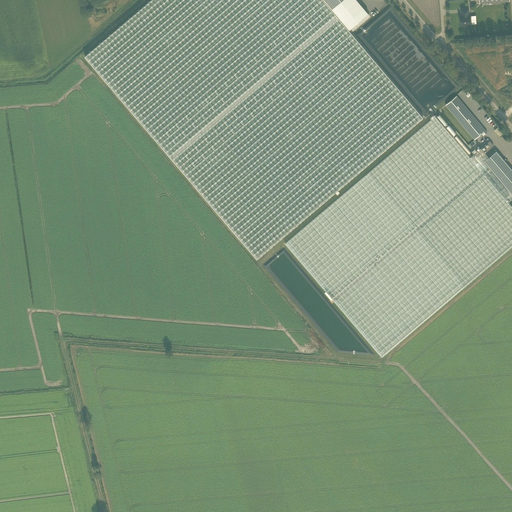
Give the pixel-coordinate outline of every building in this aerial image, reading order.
[(353,34),(349,30),(323,0),(150,0),(85,56),(257,258),(423,117),(353,34)] [(323,0),(349,30),(368,13),(356,0),(323,0)] [(462,16),(461,16),(461,19),(460,19),(461,25),(464,25),(465,26),(467,26),(468,25),(471,24),(471,18),(469,18),(469,11),(461,12),(462,16)] [(498,84),(504,80),(494,67),(488,72),(498,84)] [(453,110),(462,103),(456,96),(447,103),(453,110)] [(459,117),(468,110),(462,103),(453,110),(459,117)] [(474,117),(468,110),(459,117),(464,124),(474,117)] [(489,157),(485,152),(481,148),(470,157),(435,116),(285,243),(326,291),(325,292),(331,299),(332,298),(382,357),(511,245),(511,206),(508,202),(511,198),(511,194),(484,161),(489,157)] [(479,123),(474,117),(464,124),(470,131),(479,123)] [(485,131),(479,123),(470,131),(476,138),(485,131)] [(481,148),(485,152),(494,145),(490,140),(481,148)] [(511,169),(497,151),(489,157),(484,161),(511,194),(511,169)]
